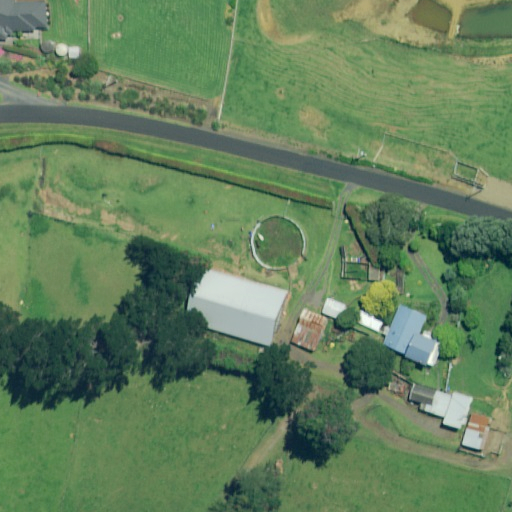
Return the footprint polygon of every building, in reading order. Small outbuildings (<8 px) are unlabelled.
[(0,0),(0,40),(14,40),(14,32),(51,31),(50,3),(18,3),(17,0),(0,0)] [(291,293),(201,269),(187,323),(277,347),(291,293)] [(332,299),(326,313),(380,337),(387,323),(332,299)] [(431,317),(405,305),(393,330),(389,328),(386,335),(390,337),(386,345),(435,368),(446,344),(423,334),(431,317)] [(333,320),(309,310),(295,342),(319,352),(333,320)] [(457,397),(419,385),(414,400),(426,404),(424,410),(451,419),(449,424),(467,430),(477,399),(459,393),(457,397)] [(495,417),(475,412),(467,446),(487,450),(495,417)]
